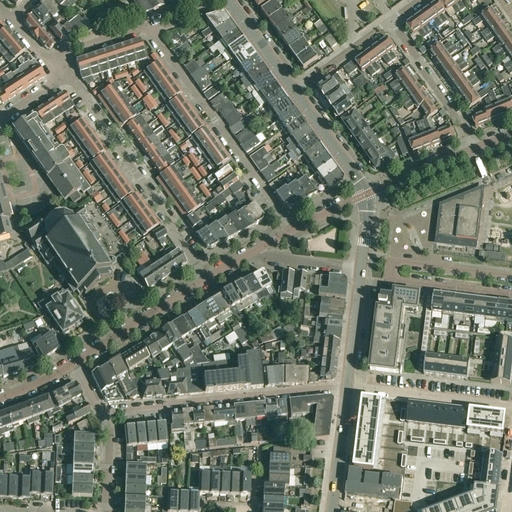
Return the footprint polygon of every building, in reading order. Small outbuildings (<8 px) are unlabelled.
[(59,14),(48,0),(44,0),(39,5),(51,20),(55,24),(60,20),(57,15),(59,14)] [(52,0),(59,8),(62,13),(69,6),(70,6),(66,1),(64,0),(52,0)] [(64,0),(66,1),(70,6),(69,6),(71,9),(78,1),(77,0),(64,0)] [(130,0),(142,15),(164,9),(157,0),(130,0)] [(252,0),(259,8),(270,0),(252,0)] [(279,0),(276,0),(261,11),(268,21),(282,11),(279,6),(282,3),(279,0)] [(439,0),(447,11),(451,8),(457,15),(461,12),(451,0),(439,0)] [(451,0),(461,12),(465,9),(460,2),(462,0),(451,0)] [(446,12),(438,1),(437,1),(429,7),(443,26),(447,22),(442,15),(446,12)] [(51,20),(39,5),(32,13),(41,23),(45,28),(52,22),(51,20)] [(125,11),(122,6),(114,11),(121,22),(131,19),(125,11)] [(312,10),(309,6),(306,8),(307,10),(303,12),(304,13),(303,13),(304,16),(305,15),(306,15),(309,13),(312,10)] [(132,7),(125,11),(131,19),(138,17),(132,7)] [(429,7),(421,12),(429,24),(433,21),(438,29),(443,26),(429,7)] [(492,9),(472,23),(476,28),(483,22),(486,26),(498,18),(492,9)] [(268,21),(275,31),(292,18),(289,14),(286,16),(282,11),(268,21)] [(421,12),(413,18),(427,37),(431,34),(426,26),(429,24),(421,12)] [(45,28),(41,23),(32,13),(29,16),(24,21),(24,24),(30,31),(29,32),(37,41),(37,40),(45,49),(49,50),(54,45),(42,31),(45,28)] [(204,39),(215,32),(230,21),(225,15),(221,14),(205,19),(211,27),(201,34),(204,39)] [(94,21),(100,29),(109,26),(100,15),(94,21)] [(79,36),(87,33),(85,26),(82,22),(77,17),(69,23),(79,36)] [(77,35),(78,36),(79,36),(69,23),(68,24),(67,23),(68,23),(64,18),(61,21),(65,25),(61,28),(71,39),(77,35)] [(87,18),(82,22),(85,26),(87,33),(93,31),(91,25),(87,18)] [(275,31),(282,40),(296,30),(293,25),(296,23),(292,18),(275,31)] [(413,18),(405,24),(413,36),(417,33),(423,40),(427,37),(413,18)] [(481,35),(484,39),(503,26),(498,18),(486,26),(488,29),(481,35)] [(215,32),(218,37),(215,38),(219,43),(213,46),(214,47),(236,31),(230,21),(215,32)] [(314,26),(317,30),(323,25),(320,21),(314,26)] [(49,30),(60,42),(68,40),(54,25),(49,30)] [(321,35),(327,31),(323,25),(317,30),(321,35)] [(495,38),(497,42),(509,34),(503,26),(484,39),(487,43),(495,38)] [(5,29),(0,33),(0,46),(11,37),(5,29)] [(282,40),(289,50),(307,37),(303,33),(300,35),(296,30),(282,40)] [(243,40),(236,31),(214,47),(220,55),(224,53),(242,40),(243,40)] [(174,51),(178,56),(179,57),(190,50),(188,48),(191,46),(184,36),(180,38),(178,34),(170,39),(176,50),(174,51)] [(492,51),(495,55),(511,43),(511,37),(509,34),(497,42),(500,45),(492,51)] [(324,40),(331,49),(337,45),(330,35),(324,40)] [(0,46),(0,53),(3,57),(17,44),(11,37),(0,46)] [(289,50),(296,60),(310,49),(307,45),(310,42),(307,37),(289,50)] [(378,43),(392,62),(398,70),(402,67),(391,52),(395,49),(386,37),(378,43)] [(249,49),(242,40),(224,53),(230,62),(231,61),(232,61),(249,49)] [(140,41),(130,44),(136,62),(145,59),(140,41)] [(378,43),(370,49),(379,61),(382,58),(388,66),(392,62),(378,43)] [(440,44),(428,53),(434,61),(453,47),(450,43),(443,48),(440,44)] [(506,54),(509,58),(511,55),(511,43),(495,55),(499,60),(506,54)] [(3,57),(9,64),(24,52),(17,44),(3,57)] [(130,44),(121,47),(127,65),(136,62),(130,44)] [(121,47),(112,50),(118,68),(127,65),(121,47)] [(434,61),(440,69),(452,61),(449,57),(457,52),(453,47),(434,61)] [(237,63),(240,68),(255,57),(249,49),(232,61),(235,65),(237,63)] [(314,55),(310,49),(296,60),(303,70),(321,57),(317,52),(314,55)] [(370,49),(362,55),(376,74),(381,71),(375,63),(379,61),(370,49)] [(112,50),(103,53),(109,71),(118,68),(112,50)] [(103,53),(94,56),(100,74),(109,71),(103,53)] [(150,57),(154,63),(158,60),(154,54),(150,57)] [(362,55),(354,61),(362,73),(366,70),(372,77),(376,74),(362,55)] [(94,56),(85,59),(91,77),(100,74),(94,56)] [(240,68),(243,72),(241,74),(244,78),(261,66),(255,57),(240,68)] [(23,61),(21,58),(19,59),(34,83),(44,77),(37,66),(33,62),(29,64),(28,63),(25,65),(23,61)] [(20,64),(21,67),(18,69),(19,71),(15,73),(26,89),(34,83),(19,59),(17,61),(19,64),(20,64)] [(76,62),(82,80),(91,77),(85,59),(76,62)] [(190,77),(192,76),(202,69),(196,59),(184,68),(190,77)] [(440,69),(446,77),(465,63),(462,59),(454,64),(452,61),(440,69)] [(159,62),(143,73),(149,81),(165,70),(159,62)] [(352,80),(361,73),(352,62),(344,68),(347,74),(346,75),(348,77),(349,76),(352,80)] [(446,77),(452,85),(463,77),(461,73),(468,67),(465,63),(446,77)] [(197,82),(206,75),(211,72),(206,66),(202,69),(192,76),(197,82)] [(268,75),(261,66),(244,78),(247,82),(246,83),(249,88),(268,75)] [(130,74),(131,76),(133,78),(139,74),(136,69),(130,74)] [(406,69),(394,77),(397,81),(390,87),(393,92),(412,78),(406,69)] [(149,81),(155,89),(171,77),(165,70),(149,81)] [(16,95),(26,89),(15,73),(11,76),(10,74),(5,77),(7,80),(7,81),(16,95)] [(367,83),(367,82),(361,73),(352,80),(353,82),(352,83),(354,85),(355,84),(359,89),(360,89),(360,88),(367,83)] [(254,92),(257,96),(274,84),(268,75),(249,88),(253,93),(254,92)] [(452,85),(457,93),(476,79),(473,75),(466,80),(463,77),(452,85)] [(337,76),(335,77),(318,90),(325,99),(344,85),(337,76)] [(155,89),(160,96),(176,85),(171,77),(155,89)] [(403,90),(407,95),(418,87),(412,78),(393,92),(396,95),(403,90)] [(114,83),(113,82),(111,79),(105,83),(108,87),(114,83)] [(128,87),(132,85),(132,84),(128,79),(124,82),(128,87)] [(211,85),(206,79),(198,85),(197,86),(196,86),(201,92),(210,86),(211,85)] [(457,93),(463,101),(475,92),(472,89),(480,83),(476,79),(457,93)] [(0,105),(2,104),(16,95),(7,81),(3,83),(6,86),(0,89),(0,90),(0,89),(0,105)] [(139,81),(135,83),(134,84),(138,89),(142,86),(139,81)] [(371,88),(374,92),(379,89),(376,85),(373,87),(369,81),(367,82),(367,83),(370,87),(371,88)] [(363,92),(368,88),(370,87),(367,83),(360,88),(360,89),(363,92)] [(116,84),(97,97),(103,105),(118,94),(116,91),(119,88),(116,84)] [(262,99),(266,103),(281,92),(274,84),(257,96),(261,100),(262,99)] [(166,105),(182,93),(176,85),(160,96),(166,105)] [(351,95),(344,85),(325,99),(331,109),(351,95)] [(488,96),(493,92),(496,90),(492,85),(477,96),(475,92),(463,101),(469,109),(488,96)] [(203,95),(208,101),(219,93),(214,87),(203,95)] [(407,95),(408,97),(401,103),(406,109),(425,95),(418,87),(407,95)] [(511,113),(511,100),(511,99),(506,87),(501,89),(506,101),(501,103),(506,116),(511,113)] [(266,103),(269,107),(266,109),(270,114),(287,101),(281,92),(266,103)] [(498,104),(493,92),(488,96),(489,99),(488,99),(496,120),(506,116),(501,103),(498,104)] [(73,107),(67,99),(63,93),(54,100),(63,114),(73,107)] [(380,93),(376,96),(377,97),(383,105),(387,102),(380,93)] [(103,105),(108,113),(127,99),(125,95),(121,98),(118,94),(103,105)] [(223,102),(213,109),(216,112),(218,111),(225,106),(230,103),(224,94),(219,97),(223,102)] [(339,119),(352,109),(348,104),(351,102),(348,98),(351,95),(331,109),(339,119)] [(421,108),(422,110),(431,104),(425,95),(406,109),(408,111),(415,106),(418,110),(421,108)] [(165,107),(171,115),(187,104),(181,96),(165,107)] [(108,113),(114,121),(129,110),(132,108),(130,104),(127,99),(108,113)] [(488,108),(481,111),(486,125),(496,120),(488,99),(485,101),(488,108)] [(53,120),(63,114),(54,100),(44,107),(53,120)] [(279,121),(293,110),(287,101),(270,114),(273,118),(275,116),(279,121)] [(225,106),(218,111),(221,116),(233,107),(230,103),(225,106)] [(382,107),(379,103),(374,106),(377,111),(382,107)] [(171,115),(177,123),(193,112),(187,104),(171,115)] [(426,120),(427,120),(437,113),(431,104),(422,110),(427,117),(423,119),(424,121),(426,120)] [(39,120),(40,121),(44,127),(53,120),(44,107),(34,113),(39,120)] [(386,121),(387,120),(386,120),(391,117),(385,108),(379,112),(386,121)] [(119,129),(135,118),(139,115),(136,111),(132,114),(129,110),(114,121),(119,129)] [(279,121),(281,125),(279,126),(283,131),(300,119),(293,110),(279,121)] [(470,121),(472,120),(476,129),(486,125),(481,111),(473,114),(472,111),(465,114),(468,119),(469,119),(470,121)] [(177,123),(182,131),(198,119),(193,112),(177,123)] [(224,120),(230,129),(240,122),(242,120),(235,112),(224,120)] [(355,112),(342,122),(349,132),(362,122),(355,112)] [(69,160),(66,156),(63,152),(59,151),(58,152),(55,148),(53,150),(51,146),(52,144),(43,131),(41,132),(38,128),(40,127),(37,123),(40,121),(34,113),(24,121),(25,122),(13,131),(64,202),(68,200),(67,199),(68,198),(73,205),(81,199),(76,192),(77,192),(80,190),(83,194),(86,192),(90,189),(69,160)] [(132,137),(147,127),(140,117),(125,127),(132,137)] [(392,128),(396,125),(391,117),(386,120),(387,120),(392,128)] [(188,139),(204,127),(198,119),(182,131),(188,139)] [(288,134),(291,139),(306,128),(300,119),(283,131),(286,136),(288,134)] [(70,129),(67,131),(73,139),(75,137),(86,130),(85,128),(87,126),(83,120),(82,120),(70,129)] [(437,133),(436,130),(431,132),(427,120),(426,120),(424,121),(422,122),(433,146),(441,143),(437,133)] [(228,130),(233,136),(244,128),(240,122),(230,129),(228,130)] [(349,132),(356,142),(369,132),(362,122),(349,132)] [(416,124),(421,136),(419,137),(424,150),(433,146),(422,122),(416,124)] [(65,124),(59,128),(62,132),(68,128),(65,124)] [(446,125),(447,129),(437,133),(441,143),(454,138),(448,124),(446,125)] [(153,136),(152,134),(147,127),(132,137),(139,146),(153,136)] [(207,128),(191,139),(197,147),(213,136),(207,128)] [(291,139),(294,142),(292,144),(295,149),(312,137),(306,128),(291,139)] [(419,137),(418,137),(413,139),(408,128),(403,130),(413,155),(424,150),(419,137)] [(75,137),(73,139),(78,147),(81,145),(94,136),(90,130),(87,132),(86,130),(75,137)] [(172,130),(168,133),(171,139),(176,136),(172,130)] [(160,145),(155,138),(159,135),(156,131),(152,134),(153,136),(139,146),(146,156),(160,145)] [(376,135),(373,137),(369,132),(356,142),(363,151),(377,142),(379,140),(376,135)] [(261,133),(255,138),(259,144),(265,140),(261,133)] [(241,142),(239,145),(241,147),(255,138),(252,135),(252,134),(241,142)] [(60,144),(64,141),(61,136),(56,139),(60,144)] [(81,145),(78,147),(84,155),(86,153),(97,145),(96,144),(99,142),(94,136),(81,145)] [(179,141),(176,136),(171,139),(175,144),(179,141)] [(197,147),(202,155),(218,143),(213,136),(197,147)] [(319,146),(312,137),(295,149),(290,152),(292,155),(297,152),(301,158),(302,158),(319,145),(319,146)] [(241,147),(245,153),(259,144),(255,138),(241,147)] [(402,156),(408,154),(402,139),(396,142),(402,156)] [(363,151),(370,161),(389,149),(388,148),(386,150),(383,145),(380,147),(377,142),(363,151)] [(202,155),(208,163),(224,151),(218,143),(202,155)] [(179,148),(181,152),(187,148),(184,144),(179,148)] [(86,153),(84,155),(90,163),(92,161),(104,152),(106,151),(101,145),(98,147),(97,145),(86,153)] [(167,155),(165,153),(160,145),(146,156),(152,165),(167,155)] [(325,154),(319,145),(302,158),(308,167),(325,154)] [(263,148),(249,158),(253,165),(263,158),(266,156),(268,155),(263,148)] [(396,158),(389,149),(370,161),(376,170),(384,167),(396,158)] [(174,164),(168,157),(172,153),(170,150),(165,153),(167,155),(152,165),(159,175),(174,164)] [(230,159),(224,151),(208,163),(213,171),(230,159)] [(92,164),(89,166),(95,174),(98,172),(108,164),(107,162),(110,160),(105,154),(92,164)] [(192,154),(188,157),(187,157),(191,163),(196,160),(192,154)] [(266,156),(263,158),(263,159),(266,162),(268,165),(273,161),(268,154),(268,155),(266,156)] [(316,173),(316,174),(332,163),(325,154),(308,167),(314,175),(316,173)] [(185,167),(189,164),(185,158),(181,161),(185,167)] [(263,158),(253,165),(260,174),(269,167),(268,165),(266,162),(263,159),(263,158)] [(199,165),(196,160),(191,163),(195,168),(199,165)] [(79,162),(75,165),(79,170),(83,167),(79,162)] [(269,167),(260,174),(264,179),(280,168),(276,162),(269,167)] [(316,174),(319,178),(317,179),(321,184),(338,172),(332,163),(316,174)] [(98,172),(95,174),(101,181),(103,179),(117,170),(112,164),(110,166),(108,164),(98,172)] [(175,166),(156,180),(162,188),(181,174),(175,166)] [(203,179),(207,176),(201,167),(197,170),(203,179)] [(210,185),(215,181),(221,188),(215,192),(211,195),(214,199),(220,195),(224,200),(225,202),(226,202),(223,197),(230,191),(228,189),(237,183),(226,167),(207,181),(210,185)] [(103,179),(101,181),(106,189),(109,187),(119,179),(118,177),(121,175),(117,170),(103,179)] [(325,186),(328,190),(342,183),(343,179),(338,172),(321,184),(323,187),(325,186)] [(162,188),(167,195),(183,184),(180,180),(184,178),(181,174),(162,188)] [(310,186),(305,179),(303,177),(299,181),(300,182),(296,185),(306,200),(317,195),(312,189),(310,186)] [(0,238),(11,235),(6,219),(11,218),(7,203),(0,179),(0,238)] [(109,187),(106,189),(112,197),(114,195),(128,185),(124,179),(121,181),(119,179),(109,187)] [(288,185),(290,187),(286,190),(296,205),(306,200),(296,185),(293,182),(288,185)] [(238,193),(242,189),(238,183),(237,183),(228,189),(230,191),(231,193),(233,196),(239,203),(255,226),(262,223),(263,218),(250,201),(246,204),(244,201),(238,193)] [(167,195),(173,203),(192,189),(189,185),(185,188),(183,184),(167,195)] [(114,195),(112,197),(117,205),(120,203),(131,195),(129,193),(132,191),(128,185),(114,195)] [(276,195),(284,207),(285,208),(288,209),(296,205),(286,190),(283,187),(279,190),(280,192),(276,195)] [(437,237),(436,244),(476,249),(483,188),(441,206),(437,237)] [(173,203),(178,211),(194,199),(191,196),(195,193),(192,189),(173,203)] [(206,199),(210,196),(206,190),(202,193),(206,199)] [(123,203),(120,205),(126,213),(128,211),(139,204),(138,202),(141,200),(136,194),(135,195),(123,203)] [(92,199),(96,204),(102,200),(98,195),(92,199)] [(225,202),(224,200),(220,195),(214,199),(212,201),(215,206),(217,209),(225,202)] [(200,201),(196,203),(194,199),(178,211),(184,219),(203,205),(200,201)] [(215,206),(212,201),(209,203),(210,205),(205,209),(209,214),(217,209),(215,206)] [(128,211),(126,213),(131,221),(134,219),(148,209),(143,203),(140,205),(139,204),(128,211)] [(246,231),(255,226),(239,203),(235,206),(237,210),(233,212),(233,213),(246,231)] [(206,211),(203,207),(194,214),(196,217),(200,215),(201,215),(206,211)] [(134,219),(131,221),(137,229),(139,227),(150,219),(149,218),(152,216),(148,209),(134,219)] [(17,220),(25,218),(24,211),(15,213),(17,220)] [(23,232),(26,235),(21,238),(28,247),(30,246),(28,242),(30,241),(33,247),(31,248),(34,252),(36,250),(38,253),(47,267),(51,264),(69,290),(65,293),(62,291),(55,295),(56,300),(48,305),(44,300),(37,305),(41,311),(44,308),(62,335),(83,321),(82,320),(84,319),(80,312),(78,313),(72,304),(73,303),(69,296),(68,298),(67,297),(72,294),(72,295),(75,293),(78,297),(83,294),(84,296),(110,279),(108,277),(113,274),(110,270),(115,266),(116,263),(114,260),(110,259),(108,261),(107,259),(115,254),(115,252),(115,251),(114,250),(114,249),(113,248),(113,247),(102,230),(101,230),(97,233),(86,218),(81,211),(73,216),(63,211),(53,212),(44,218),(41,224),(39,221),(23,232)] [(230,218),(226,221),(236,236),(246,231),(233,213),(229,216),(230,218)] [(185,220),(191,230),(196,226),(202,233),(197,237),(206,249),(210,250),(217,246),(204,228),(204,229),(201,223),(196,217),(194,214),(185,220)] [(139,227),(137,229),(143,237),(145,235),(159,225),(154,218),(151,220),(150,219),(139,227)] [(219,221),(221,223),(216,226),(227,241),(228,241),(227,240),(236,236),(226,221),(223,218),(219,221)] [(227,241),(216,226),(215,225),(213,222),(204,228),(217,246),(227,241)] [(157,242),(167,236),(161,228),(152,234),(157,242)] [(13,236),(3,240),(4,245),(15,242),(13,236)] [(440,245),(439,254),(477,259),(479,251),(440,245)] [(165,260),(158,264),(167,277),(177,271),(164,252),(165,252),(163,249),(159,252),(162,256),(165,260)] [(178,251),(173,254),(169,249),(165,252),(164,252),(177,271),(186,264),(178,251)] [(158,264),(153,268),(146,257),(141,259),(158,283),(167,277),(158,264)] [(136,272),(147,290),(158,283),(141,259),(136,262),(141,269),(136,272)] [(271,287),(262,273),(251,279),(267,306),(269,304),(266,298),(269,296),(269,295),(273,293),(271,287)] [(282,273),(280,290),(278,289),(278,294),(280,295),(280,299),(290,300),(293,274),(282,273)] [(298,299),(298,292),(304,292),(305,285),(306,275),(295,274),(293,291),(292,301),(295,301),(295,299),(298,299)] [(320,277),(318,287),(327,288),(345,290),(346,283),(343,279),(320,277)] [(251,279),(241,285),(253,304),(258,301),(258,302),(262,300),(263,302),(262,302),(265,307),(267,306),(251,279)] [(253,305),(253,304),(241,285),(231,291),(243,311),(253,305)] [(313,297),(313,296),(313,293),(309,292),(309,286),(305,285),(304,292),(304,296),(313,297)] [(317,297),(344,300),(345,290),(327,288),(318,287),(319,287),(327,288),(327,292),(318,291),(318,292),(317,297)] [(231,291),(220,297),(233,316),(243,311),(231,291)] [(417,311),(419,296),(395,292),(394,297),(381,295),(380,302),(379,310),(378,310),(370,370),(396,373),(404,309),(417,311)] [(432,308),(431,313),(432,313),(443,314),(445,295),(434,294),(433,298),(433,303),(432,308)] [(456,297),(445,295),(443,314),(453,315),(456,297)] [(220,297),(212,302),(225,323),(230,320),(229,318),(233,316),(220,297)] [(464,317),(467,298),(456,297),(453,315),(464,317)] [(477,299),(467,298),(464,317),(475,318),(477,299)] [(488,301),(477,299),(475,318),(486,319),(488,301)] [(344,302),(321,300),(320,310),(343,312),(344,302)] [(499,302),(488,301),(486,319),(496,321),(499,302)] [(212,302),(203,307),(216,327),(212,321),(216,319),(221,326),(225,323),(212,302)] [(509,303),(499,302),(496,321),(507,322),(509,303)] [(203,307),(196,312),(208,332),(216,327),(203,307)] [(343,312),(320,310),(320,309),(319,319),(341,322),(343,312)] [(196,332),(199,329),(200,330),(199,332),(204,341),(210,338),(207,334),(209,333),(208,332),(196,312),(195,313),(195,312),(186,318),(195,332),(195,331),(196,332)] [(45,318),(44,316),(41,318),(49,331),(52,329),(45,317),(45,318)] [(171,327),(180,341),(187,337),(189,340),(193,337),(191,334),(195,332),(186,318),(171,327)] [(340,332),(341,322),(319,319),(317,319),(315,329),(318,329),(340,332)] [(25,332),(35,328),(33,323),(23,327),(25,332)] [(233,333),(240,329),(237,324),(230,328),(233,333)] [(284,337),(285,339),(298,337),(291,325),(285,328),(282,332),(281,332),(284,337)] [(174,354),(176,353),(183,365),(186,369),(184,370),(185,379),(187,396),(198,395),(196,366),(187,352),(180,341),(171,327),(161,333),(171,348),(170,348),(174,354)] [(339,342),(340,332),(318,329),(317,334),(322,335),(322,339),(322,340),(339,342)] [(245,331),(239,334),(244,343),(250,340),(245,331)] [(219,332),(211,337),(214,342),(222,337),(222,336),(219,332)] [(274,341),(284,337),(281,332),(271,335),(274,341)] [(51,355),(60,348),(53,333),(43,340),(51,355)] [(164,352),(170,348),(171,348),(161,333),(152,338),(167,361),(169,360),(164,352)] [(239,340),(234,333),(225,339),(229,346),(239,340)] [(259,337),(262,345),(272,342),(270,334),(259,337)] [(152,359),(158,355),(160,357),(158,358),(162,364),(167,361),(152,338),(143,344),(152,359)] [(322,345),(322,350),(338,352),(339,342),(322,340),(322,339),(313,338),(313,344),(322,345)] [(33,347),(41,361),(51,355),(43,340),(33,347)] [(511,352),(511,341),(497,340),(496,340),(497,340),(496,351),(511,352)] [(149,365),(151,364),(140,346),(120,358),(129,372),(147,361),(149,365)] [(30,349),(19,353),(17,347),(13,348),(15,354),(17,361),(20,371),(28,369),(35,365),(30,349)] [(187,352),(196,366),(208,365),(207,365),(196,347),(187,352)] [(17,361),(15,354),(13,348),(0,352),(0,367),(3,377),(3,378),(21,373),(20,371),(17,361)] [(313,359),(321,360),(321,361),(337,362),(338,352),(322,350),(315,349),(313,359)] [(511,352),(496,351),(494,362),(511,363),(511,352)] [(236,361),(207,365),(208,365),(196,366),(198,395),(262,388),(259,353),(245,354),(245,360),(236,361)] [(232,354),(216,357),(217,363),(233,360),(232,354)] [(274,387),(284,386),(285,361),(284,361),(284,355),(278,355),(277,370),(273,370),(274,387)] [(426,356),(424,375),(435,376),(437,358),(427,356),(426,356)] [(125,397),(135,391),(131,383),(128,376),(126,374),(119,358),(108,365),(115,379),(125,397)] [(167,363),(167,369),(171,368),(179,363),(177,358),(170,362),(167,363)] [(437,358),(435,376),(446,378),(448,359),(437,358)] [(459,360),(448,359),(446,378),(456,379),(459,360)] [(469,362),(459,360),(456,379),(468,381),(470,361),(469,361),(469,362)] [(284,386),(296,385),(297,370),(295,370),(295,361),(285,361),(284,386)] [(321,361),(319,370),(336,372),(337,362),(321,361)] [(262,363),(264,388),(274,387),(273,370),(272,365),(268,366),(268,362),(262,363)] [(511,363),(494,362),(493,372),(511,375),(511,373),(511,363)] [(113,388),(112,386),(110,382),(115,379),(108,365),(99,370),(116,401),(115,401),(116,402),(121,399),(115,387),(113,388)] [(91,376),(100,394),(104,402),(107,404),(112,403),(115,401),(116,401),(99,370),(91,376)] [(177,381),(175,381),(176,397),(187,396),(185,379),(184,370),(176,371),(177,375),(170,375),(171,379),(177,379),(177,381)] [(307,370),(304,370),(297,370),(296,385),(307,384),(307,370)] [(309,374),(308,384),(332,382),(335,380),(336,372),(319,370),(319,375),(309,374)] [(167,372),(156,373),(160,383),(166,398),(176,397),(175,381),(168,382),(167,372)] [(511,375),(493,372),(492,383),(491,383),(510,386),(511,375)] [(136,380),(135,378),(132,373),(128,376),(131,383),(136,380)] [(137,379),(136,380),(131,383),(135,391),(139,389),(137,379)] [(141,385),(142,400),(153,399),(150,380),(146,380),(146,384),(141,385)] [(160,383),(156,383),(156,380),(150,380),(153,399),(166,398),(160,383)] [(70,403),(74,411),(86,405),(76,386),(73,385),(63,390),(70,403)] [(63,390),(52,395),(59,409),(70,403),(63,390)] [(50,396),(48,397),(37,401),(42,415),(46,414),(48,420),(53,418),(53,415),(56,414),(50,396)] [(330,398),(317,399),(317,402),(316,406),(332,408),(332,401),(330,398)] [(310,408),(316,407),(316,406),(317,402),(317,399),(306,400),(307,412),(310,412),(310,408)] [(307,416),(307,412),(306,400),(297,401),(299,416),(307,416)] [(363,400),(361,411),(380,413),(382,402),(363,400)] [(37,401),(27,405),(34,424),(40,422),(38,417),(42,415),(37,401)] [(289,402),(290,417),(299,416),(297,401),(289,402)] [(287,424),(285,402),(274,404),(276,418),(276,425),(287,424)] [(264,404),(254,405),(255,427),(260,426),(260,420),(265,419),(264,404)] [(274,404),(264,404),(265,419),(276,418),(274,404)] [(410,404),(407,423),(419,425),(421,405),(410,404)] [(22,423),(26,421),(28,426),(34,424),(27,405),(17,409),(22,423)] [(86,405),(74,411),(71,413),(73,417),(65,421),(68,426),(91,414),(86,405)] [(254,405),(243,406),(245,421),(250,421),(251,427),(255,427),(254,405)] [(421,405),(419,425),(430,426),(433,407),(421,405)] [(243,406),(233,407),(235,427),(234,427),(235,429),(240,428),(239,422),(245,421),(243,406)] [(331,416),(332,408),(316,406),(316,407),(315,415),(315,414),(331,416)] [(233,407),(222,408),(224,427),(228,427),(228,428),(234,427),(235,427),(233,407)] [(433,407),(430,426),(442,427),(444,408),(433,407)] [(214,428),(224,427),(222,408),(212,409),(214,428)] [(444,408),(442,427),(453,429),(455,410),(444,408)] [(17,409),(7,412),(13,429),(19,427),(18,424),(22,423),(17,409)] [(203,425),(210,425),(211,428),(214,428),(212,409),(202,410),(203,425)] [(202,410),(191,411),(193,431),(203,430),(203,425),(202,410)] [(455,410),(453,429),(465,430),(467,411),(455,410)] [(191,411),(181,412),(183,430),(183,434),(184,447),(185,452),(195,450),(194,440),(193,431),(191,411)] [(361,411),(360,423),(379,425),(380,413),(361,411)] [(470,411),(468,431),(480,432),(482,413),(470,411)] [(7,412),(0,414),(0,424),(2,430),(3,435),(14,431),(13,429),(7,412)] [(172,427),(170,428),(171,435),(183,434),(183,430),(181,412),(170,413),(172,427)] [(482,413),(480,432),(491,433),(493,414),(482,413)] [(315,415),(314,422),(330,425),(331,416),(315,414),(315,415)] [(493,414),(491,433),(503,435),(505,416),(493,414)] [(291,442),(297,442),(310,440),(310,437),(294,439),(292,419),(288,420),(291,442)] [(74,435),(73,446),(94,446),(94,436),(91,436),(92,430),(87,420),(76,426),(80,432),(80,435),(74,435)] [(314,422),(313,430),(329,432),(330,425),(314,422)] [(358,433),(358,434),(378,436),(378,435),(377,435),(379,425),(360,423),(359,433),(358,433)] [(167,444),(165,424),(155,425),(156,445),(167,444)] [(155,425),(144,426),(147,446),(156,445),(155,425)] [(144,426),(134,427),(136,447),(147,446),(144,426)] [(124,428),(126,448),(136,447),(134,427),(124,428)] [(312,441),(328,439),(329,432),(313,430),(312,441)] [(358,434),(357,445),(376,447),(378,436),(358,434)] [(236,446),(236,439),(215,441),(215,444),(216,448),(231,447),(236,446)] [(195,450),(202,449),(203,449),(203,445),(201,445),(201,440),(194,440),(195,450)] [(215,444),(215,441),(215,440),(208,441),(209,449),(216,448),(215,444)] [(18,443),(19,451),(19,452),(28,450),(26,442),(18,443)] [(3,454),(14,452),(12,444),(3,446),(3,454)] [(357,445),(356,456),(375,459),(376,447),(357,445)] [(93,456),(94,446),(73,446),(73,455),(93,456)] [(273,448),(273,456),(269,456),(268,466),(292,467),(292,464),(289,464),(289,457),(289,449),(273,448)] [(303,462),(311,462),(311,457),(312,457),(312,451),(310,451),(310,457),(303,457),(303,462)] [(484,454),(483,463),(502,465),(503,456),(484,454)] [(73,455),(72,465),(93,466),(93,456),(73,455)] [(356,456),(354,468),(373,471),(375,459),(356,456)] [(483,463),(482,471),(501,474),(502,465),(483,463)] [(72,465),(72,476),(92,477),(93,466),(72,465)] [(146,466),(125,466),(125,476),(145,477),(146,466)] [(268,466),(268,476),(288,477),(289,470),(292,470),(292,467),(268,466)] [(41,475),(34,474),(34,468),(30,468),(29,473),(30,473),(29,500),(30,495),(40,496),(41,475)] [(49,469),(49,475),(41,475),(40,496),(52,496),(53,475),(53,469),(49,469)] [(348,474),(345,495),(358,496),(394,501),(400,501),(400,498),(402,498),(404,480),(361,475),(361,471),(348,470),(348,474)] [(482,471),(481,480),(500,482),(501,474),(482,471)] [(6,499),(17,499),(18,479),(10,478),(11,472),(7,472),(6,499)] [(17,499),(29,500),(30,473),(29,473),(26,473),(26,479),(18,479),(17,499)] [(199,495),(208,496),(209,475),(199,475),(198,488),(198,495),(199,495)] [(208,496),(218,496),(219,476),(209,475),(208,496)] [(72,476),(71,486),(92,487),(92,477),(72,476)] [(125,476),(125,486),(145,487),(145,477),(125,476)] [(218,496),(229,496),(229,476),(219,476),(218,496)] [(229,496),(239,497),(240,476),(229,476),(229,496)] [(250,497),(250,477),(240,476),(239,497),(250,497)] [(263,486),(267,487),(283,487),(287,488),(288,488),(288,477),(268,476),(267,486),(263,486)] [(481,480),(480,488),(480,489),(499,491),(500,482),(481,480)] [(92,498),(92,487),(71,486),(71,497),(92,498)] [(125,486),(124,497),(145,497),(145,487),(125,486)] [(287,491),(287,488),(283,487),(267,487),(263,486),(263,497),(283,497),(283,491),(287,491)] [(495,511),(499,491),(480,489),(480,488),(471,487),(470,493),(421,511),(495,511)] [(197,511),(198,501),(199,495),(198,495),(198,488),(188,488),(188,494),(187,511),(197,511)] [(167,500),(167,508),(166,511),(177,511),(178,494),(168,493),(167,500)] [(177,511),(187,511),(188,494),(178,494),(177,511)] [(124,497),(124,507),(144,507),(145,497),(124,497)] [(263,497),(262,506),(283,507),(283,497),(263,497)]
